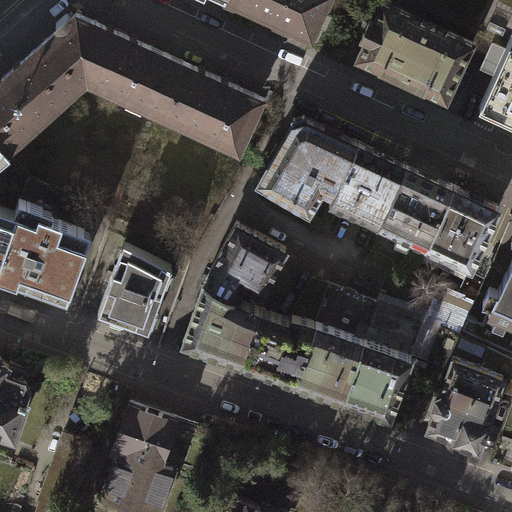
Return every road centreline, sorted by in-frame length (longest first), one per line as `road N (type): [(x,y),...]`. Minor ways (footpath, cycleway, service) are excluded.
road 1 (residential): [(0,315),(511,500)]
road 2 (residential): [(511,174),(141,0)]
